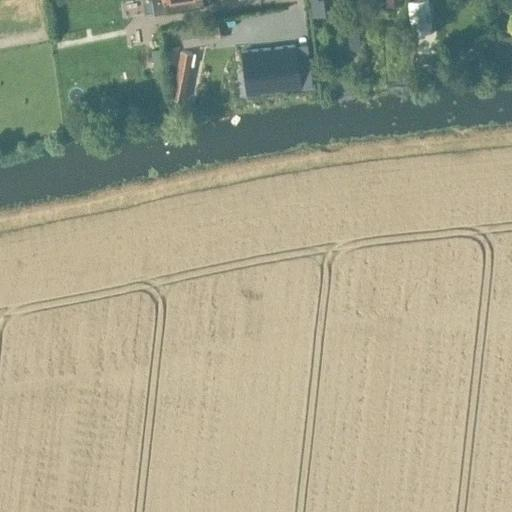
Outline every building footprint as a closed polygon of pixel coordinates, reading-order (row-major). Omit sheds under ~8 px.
[(152,0),(154,14),(204,7),(202,0),(152,0)] [(427,0),(426,0),(406,2),(410,35),(431,33),(427,0)] [(210,23),(180,28),(183,46),(188,45),(206,42),(213,41),(210,23)] [(358,24),(348,25),(350,50),(360,49),(358,24)] [(511,36),(499,37),(500,56),(511,55),(511,36)] [(296,45),(241,51),(245,84),(278,80),(279,87),(312,84),(309,56),(297,58),(296,45)] [(160,47),(150,48),(154,73),(163,71),(160,47)] [(179,50),(170,97),(183,99),(192,52),(187,51),(179,50)] [(174,51),(165,52),(166,65),(175,64),(174,51)]
